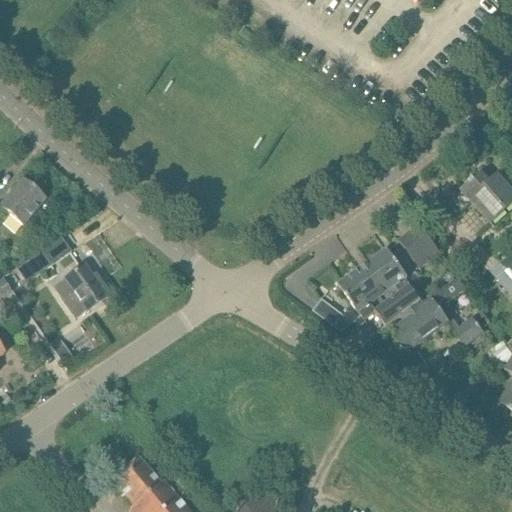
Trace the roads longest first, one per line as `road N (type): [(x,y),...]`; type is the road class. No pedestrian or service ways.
road 1 (tertiary): [(225,296),(411,164),(511,55)]
road 2 (unclassified): [(511,465),(225,296)]
road 3 (tertiary): [(225,296),(0,93)]
road 4 (tertiary): [(0,446),(225,296)]
